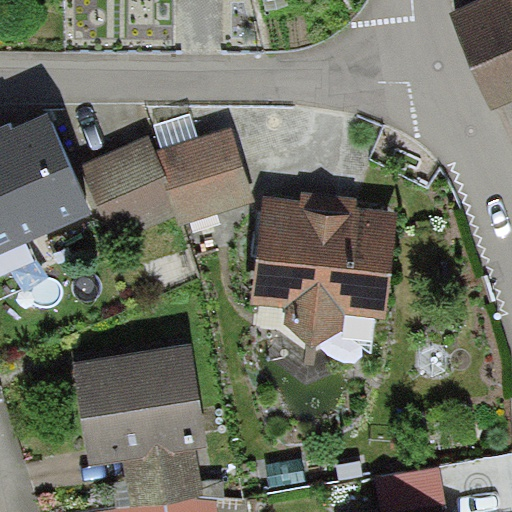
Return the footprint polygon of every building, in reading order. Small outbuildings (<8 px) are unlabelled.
[(511,0),(493,0),(452,18),(495,117),(511,109),(511,0)] [(44,121),(0,141),(0,260),(90,219),(68,172),(44,121)] [(157,160),(177,223),(250,200),(229,136),(157,160)] [(157,160),(145,139),(68,172),(90,219),(112,254),(177,223),(157,160)] [(390,220),(263,211),(247,312),(286,312),(284,337),(305,352),(330,343),(334,318),(380,322),(390,220)] [(187,359),(65,374),(78,473),(125,467),(189,459),(199,457),(187,359)] [(195,506),(189,459),(125,467),(126,511),(162,508),(195,506)]
